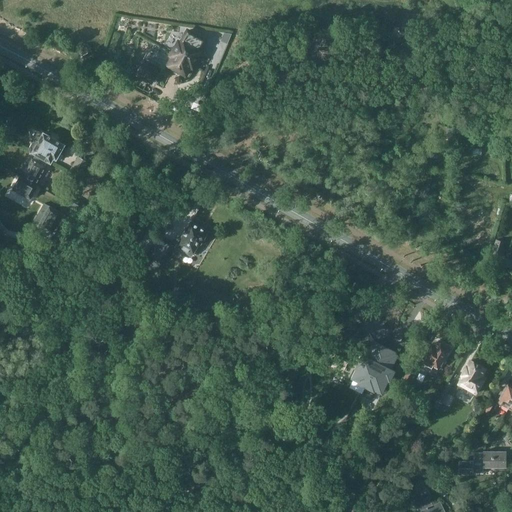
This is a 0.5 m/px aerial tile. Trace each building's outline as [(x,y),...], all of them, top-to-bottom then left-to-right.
[(179,42),(171,55),(173,57),(168,65),(173,68),(171,71),(179,76),(181,73),(186,75),(191,67),(193,68),(201,54),(199,53),(205,40),(188,30),(181,43),(179,42)] [(222,39),(229,41),(232,34),(224,33),(222,39)] [(159,69),(145,61),(138,74),(151,82),(159,69)] [(36,154),(36,155),(48,161),(51,163),(54,158),(56,160),(57,158),(60,160),(63,155),(60,153),(65,145),(44,133),(39,142),(37,141),(33,142),(30,148),(31,151),(36,154)] [(35,185),(36,185),(37,183),(36,182),(38,179),(39,179),(45,167),(44,167),(48,161),(36,155),(33,160),(32,160),(28,166),(26,167),(24,171),(24,173),(22,177),(35,185)] [(88,163),(78,157),(69,173),(79,178),(88,163)] [(38,186),(36,185),(35,185),(22,177),(21,176),(13,189),(18,192),(19,195),(23,197),(25,196),(31,199),(35,192),(34,191),(35,188),(36,189),(38,186)] [(69,196),(66,201),(77,207),(80,202),(69,196)] [(62,214),(49,206),(39,225),(51,232),(62,214)] [(206,235),(207,232),(205,231),(204,229),(202,227),(200,228),(191,222),(183,235),(182,236),(175,247),(191,256),(199,243),(200,244),(202,241),(204,240),(206,237),(206,235)] [(145,231),(135,225),(125,241),(141,250),(148,239),(142,236),(145,231)] [(160,264),(172,245),(160,237),(148,257),(160,264)] [(495,240),(490,255),(500,258),(505,243),(495,240)] [(120,301),(127,290),(105,277),(99,288),(120,301)] [(442,345),(438,342),(436,347),(433,346),(431,349),(429,350),(428,351),(429,353),(425,360),(426,361),(425,364),(432,368),(433,365),(439,368),(442,364),(444,364),(445,361),(444,359),(450,349),(447,347),(447,346),(444,344),(442,345)] [(355,372),(352,379),(359,382),(359,380),(361,381),(360,383),(367,386),(385,349),(384,349),(384,350),(376,346),(376,344),(374,343),(367,359),(364,358),(363,357),(362,359),(360,362),(359,364),(360,365),(361,365),(357,373),(355,372)] [(385,349),(367,386),(373,390),(374,388),(376,389),(375,390),(382,394),(385,387),(384,386),(387,378),(389,379),(390,377),(392,374),(393,372),(392,372),(391,371),(389,370),(396,355),(395,354),(394,355),(386,351),(386,350),(385,349)] [(478,365),(470,361),(462,375),(463,376),(459,384),(457,386),(462,389),(464,387),(468,389),(468,392),(472,394),(475,393),(476,394),(479,389),(481,388),(482,385),(482,383),(484,379),(483,377),(481,376),(485,369),(483,368),(483,366),(480,364),(479,365),(478,365)] [(412,364),(405,378),(404,378),(410,382),(418,367),(412,364)] [(449,378),(435,403),(439,406),(443,400),(454,381),(449,378)] [(509,409),(511,403),(511,385),(508,383),(505,389),(504,388),(496,402),(509,409)] [(491,402),(483,416),(489,419),(497,405),(491,402)] [(501,437),(505,441),(511,436),(508,433),(501,437)] [(473,460),(459,460),(459,475),(474,475),(474,473),(484,473),(484,467),(506,467),(506,451),(483,451),(483,452),(473,452),(473,460)] [(443,511),(439,503),(433,506),(429,496),(430,495),(427,489),(425,490),(412,496),(415,502),(417,501),(422,511),(420,511),(443,511)]
